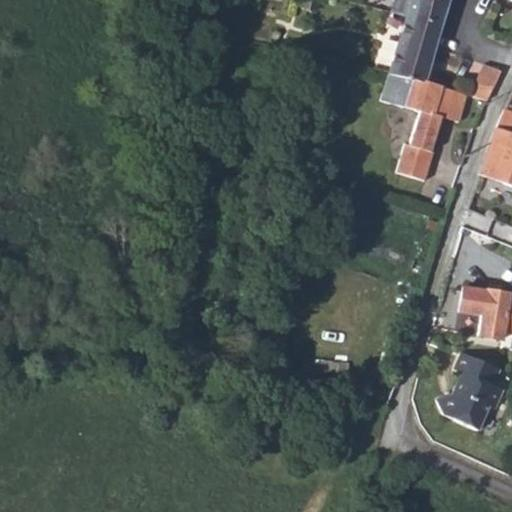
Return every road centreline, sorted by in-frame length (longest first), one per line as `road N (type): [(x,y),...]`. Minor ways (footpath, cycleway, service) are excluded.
road 1 (residential): [(393,434),(431,287),(486,121),(511,73)]
road 2 (residential): [(393,434),(511,491)]
